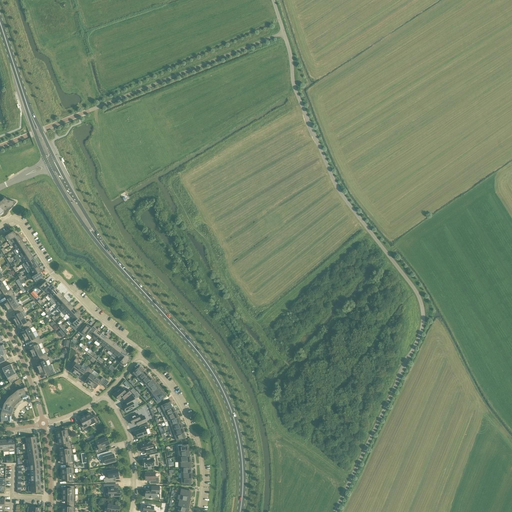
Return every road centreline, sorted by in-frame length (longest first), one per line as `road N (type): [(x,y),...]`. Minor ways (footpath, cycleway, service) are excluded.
road 1 (unclassified): [(273,0),(294,87),(334,183),(414,288),(422,311),(419,336),(334,511)]
road 2 (secondary): [(239,511),(238,436),(219,384),(115,261),(52,163)]
road 3 (residential): [(139,356),(52,272),(19,223),(0,226)]
road 4 (residential): [(198,511),(197,436),(168,385),(139,356)]
road 5 (secondary): [(52,163),(0,21)]
road 6 (residential): [(131,511),(128,436),(105,395)]
